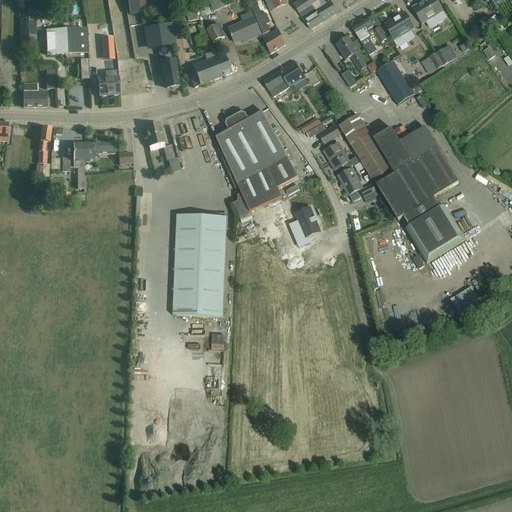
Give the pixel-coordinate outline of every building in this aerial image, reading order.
[(127,0),(130,15),(141,13),(138,0),(127,0)] [(138,0),(141,13),(164,9),(162,0),(138,0)] [(229,6),(225,0),(207,0),(213,13),(229,6)] [(272,0),(276,9),(285,5),(283,0),(272,0)] [(321,0),(320,0),(301,0),(293,6),(298,14),(321,0)] [(422,25),(426,22),(430,29),(447,19),(442,13),(434,0),(426,0),(412,8),(422,25)] [(125,1),(107,3),(116,64),(117,64),(118,72),(120,96),(127,95),(133,94),(132,94),(141,93),(153,92),(150,61),(147,59),(135,61),(125,1)] [(330,2),(315,11),(312,6),(299,14),(304,22),(303,22),(306,25),(311,30),(337,14),(330,2)] [(251,8),(262,35),(264,39),(271,55),(285,46),(278,31),(270,35),(266,25),(270,23),(266,14),(262,16),(257,6),(251,8)] [(198,20),(196,10),(186,12),(188,22),(198,20)] [(261,36),(257,27),(251,13),(244,17),(246,22),(228,30),(235,44),(246,39),(247,42),(261,36)] [(405,13),(384,25),(398,49),(415,38),(411,31),(414,29),(405,13)] [(387,40),(378,25),(372,16),(352,29),(357,37),(369,56),(376,51),(368,38),(370,37),(367,33),(372,30),(381,44),(387,40)] [(485,17),(476,23),(485,35),(492,30),(495,35),(504,29),(495,16),(485,23),(484,22),(487,20),(485,17)] [(36,44),(36,31),(36,19),(21,20),(22,45),(36,44)] [(176,45),(173,24),(143,29),(147,50),(176,45)] [(208,42),(202,24),(197,26),(200,35),(195,37),(198,46),(208,42)] [(224,38),(218,25),(206,31),(212,43),(224,38)] [(64,43),(65,55),(88,54),(87,30),(63,31),(64,43)] [(51,56),(65,55),(64,43),(63,31),(46,32),(47,56),(50,56),(50,57),(51,57),(51,56)] [(470,44),(476,41),(470,31),(464,34),(470,44)] [(367,68),(353,47),(348,38),(336,46),(345,61),(351,58),(360,72),(367,68)] [(499,38),(490,43),(502,65),(511,60),(499,38)] [(436,54),(444,68),(456,60),(448,47),(436,54)] [(483,53),(489,62),(496,57),(489,48),(483,53)] [(232,74),(228,65),(224,55),(216,59),(213,52),(204,56),(206,62),(187,70),(194,89),(232,74)] [(437,72),(444,68),(436,54),(428,59),(437,72)] [(89,80),(88,60),(80,61),(81,80),(89,80)] [(178,87),(180,87),(177,71),(175,60),(160,63),(162,75),(164,74),(167,89),(171,88),(173,90),(177,89),(178,87)] [(411,89),(393,62),(376,72),(393,100),(411,89)] [(295,64),(263,83),(269,92),(273,99),(280,94),(293,87),(296,92),(308,85),(295,64)] [(349,89),(356,85),(347,71),(341,75),(349,89)] [(54,90),(54,72),(46,72),(46,90),(54,90)] [(99,98),(120,96),(118,72),(110,72),(110,78),(98,79),(99,88),(99,98)] [(47,93),(36,93),(24,93),(24,98),(24,108),(47,108),(47,93)] [(229,131),(216,139),(241,194),(237,196),(237,202),(233,204),(239,218),(282,198),(278,189),(298,178),(262,113),(248,120),(245,115),(241,113),(226,121),(225,125),(229,131)] [(330,123),(340,121),(338,115),(329,117),(330,123)] [(361,162),(377,189),(397,221),(404,217),(410,228),(406,230),(427,265),(465,241),(444,207),(440,209),(434,199),(458,184),(424,128),(401,143),(392,128),(372,140),(357,116),(339,127),(358,157),(360,161),(361,162)] [(165,144),(163,134),(160,124),(144,128),(149,149),(165,144)] [(195,135),(192,124),(180,128),(183,138),(195,135)] [(303,135),(308,144),(315,139),(314,137),(321,132),(317,126),(303,135)] [(321,132),(317,134),(319,137),(324,145),(339,136),(334,127),(322,135),(321,132)] [(42,128),(40,138),(39,153),(38,165),(47,165),(47,153),(45,153),(46,143),(50,144),(52,129),(42,128)] [(84,164),(84,144),(73,144),(73,154),(73,169),(78,169),(78,190),(84,190),(84,164)] [(84,144),(84,164),(94,164),(94,156),(115,156),(115,144),(84,144)] [(324,152),(335,171),(340,168),(343,172),(354,166),(351,162),(349,163),(337,144),(324,152)] [(172,147),(163,149),(166,162),(175,160),(172,147)] [(119,166),(133,165),(132,154),(119,154),(119,166)] [(358,157),(351,162),(354,166),(354,167),(361,162),(360,161),(358,157)] [(62,159),(62,173),(70,173),(70,159),(62,159)] [(360,199),(356,192),(362,189),(352,170),(338,177),(348,196),(349,196),(353,203),(360,199)] [(373,184),(360,191),(363,198),(377,191),(373,184)] [(78,193),(74,201),(84,201),(85,193),(78,193)] [(374,195),(361,201),(366,211),(379,205),(374,195)] [(68,210),(69,199),(60,199),(60,210),(68,210)] [(290,203),(266,213),(270,222),(294,212),(290,203)] [(300,249),(313,244),(315,243),(312,236),(320,233),(310,208),(295,215),(305,238),(297,242),(300,249)] [(177,216),(173,317),(222,318),(227,215),(218,215),(218,218),(177,216)] [(368,239),(372,255),(379,254),(381,263),(391,261),(387,240),(391,239),(389,234),(368,239)] [(311,247),(299,250),(305,275),(317,273),(311,247)] [(459,273),(475,261),(464,247),(448,258),(459,273)] [(500,275),(505,272),(511,282),(511,261),(507,253),(497,259),(499,263),(495,266),(500,275)] [(379,258),(373,261),(378,272),(384,270),(379,258)] [(496,296),(507,292),(503,281),(492,285),(496,296)] [(373,296),(382,296),(382,288),(373,288),(373,296)] [(457,311),(463,308),(458,300),(453,303),(457,311)] [(443,308),(445,314),(453,312),(451,305),(443,308)] [(435,334),(433,320),(419,322),(420,328),(415,329),(416,336),(435,334)] [(399,329),(394,330),(395,336),(387,337),(389,348),(396,347),(395,343),(401,342),(399,329)] [(221,394),(221,370),(205,370),(205,394),(221,394)]
